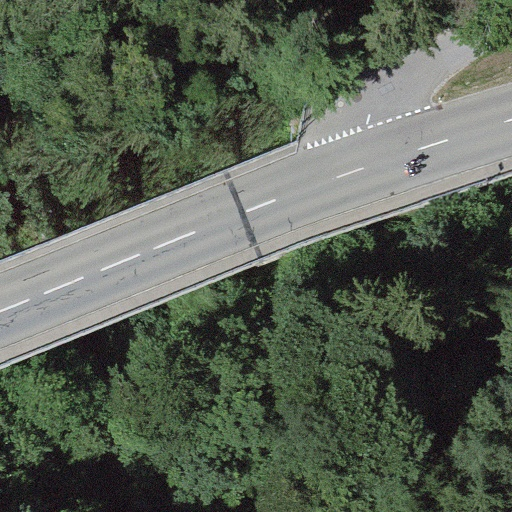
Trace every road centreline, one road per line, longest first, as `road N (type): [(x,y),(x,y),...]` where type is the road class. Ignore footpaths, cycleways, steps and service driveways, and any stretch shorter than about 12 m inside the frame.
road 1 (secondary): [(0,315),(323,184)]
road 2 (track): [(511,8),(482,36),(377,78),(366,127),(377,163)]
road 3 (secondary): [(511,123),(323,184)]
